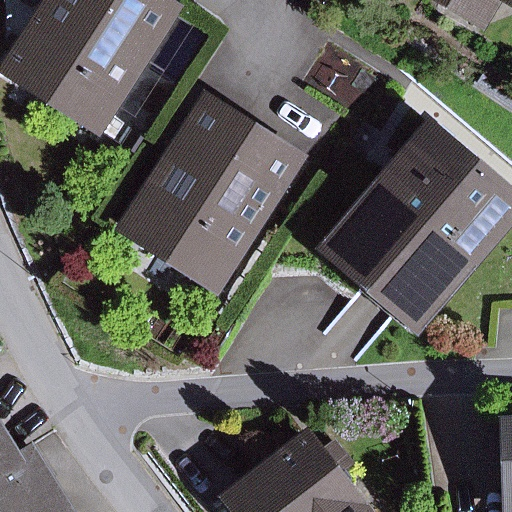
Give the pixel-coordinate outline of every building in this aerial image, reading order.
[(118,139),(204,4),(197,0),(55,0),(10,70),(118,139)] [(511,0),(458,0),(500,26),(511,7),(511,0)] [(330,150),(220,85),(138,224),(248,288),(330,150)] [(511,257),(511,171),(447,116),(334,247),(441,340),(511,257)] [(0,395),(0,486),(42,460),(0,395)] [(395,511),(326,423),(237,492),(252,511),(395,511)] [(0,511),(93,511),(53,453),(42,460),(0,486),(0,511)]
